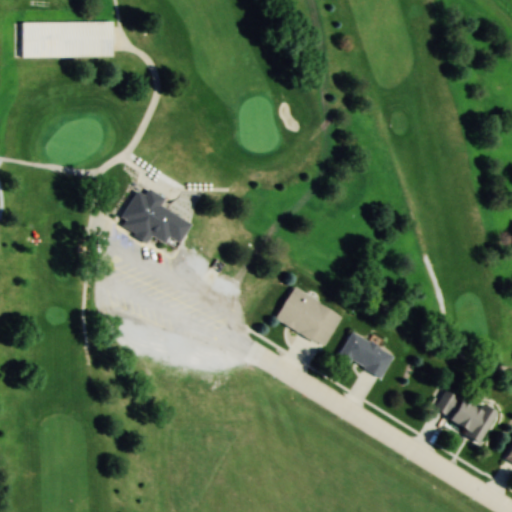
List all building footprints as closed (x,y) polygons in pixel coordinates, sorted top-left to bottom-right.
[(110,21),(17,21),(17,57),(110,57),(110,21)] [(131,190),(112,224),(141,240),(144,236),(160,244),(162,239),(172,245),(185,223),(155,206),(159,198),(141,187),(137,193),(131,190)] [(319,347),(337,315),(288,286),(269,318),(319,347)] [(333,356),(376,378),(388,353),(346,332),(333,356)] [(492,413),(477,405),(475,409),(439,390),(427,414),(477,441),(492,413)] [(511,438),(500,460),(511,466),(511,438)]
